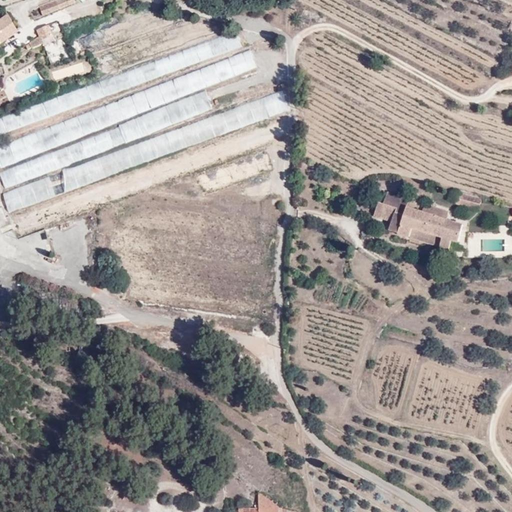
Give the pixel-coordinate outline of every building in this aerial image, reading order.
[(73,0),(52,0),(38,6),(41,15),(74,3),(73,0)] [(0,56),(0,55),(0,42),(17,31),(4,16),(0,18),(0,56)] [(48,24),(39,29),(44,40),(54,35),(48,24)] [(221,39),(225,51),(241,46),(237,34),(221,39)] [(30,51),(42,45),(39,38),(27,44),(30,51)] [(250,51),(159,84),(165,100),(256,67),(250,51)] [(275,84),(274,77),(261,80),(263,86),(275,84)] [(0,131),(110,96),(105,81),(0,115),(0,131)] [(12,212),(17,229),(290,141),(282,117),(290,115),(283,93),(214,115),(206,92),(163,106),(158,91),(0,141),(0,173),(5,189),(2,190),(9,213),(12,212)] [(266,150),(195,174),(201,193),(272,169),(266,150)] [(463,221),(447,216),(449,209),(432,204),(431,206),(423,204),(422,208),(407,203),(409,196),(387,189),(384,202),(379,200),(374,214),(391,219),(389,227),(398,230),(398,231),(410,235),(412,226),(442,235),(440,245),(449,247),(452,238),(458,240),(463,221)] [(481,202),(482,197),(459,191),(457,202),(480,207),(481,202)] [(129,301),(272,312),(274,295),(202,289),(204,271),(212,272),(217,269),(204,268),(202,263),(176,261),(201,250),(201,244),(203,244),(199,234),(204,232),(199,220),(210,221),(211,213),(123,206),(121,227),(111,226),(109,251),(116,251),(114,274),(132,275),(129,301)] [(442,235),(412,226),(410,235),(440,245),(442,235)] [(332,285),(327,301),(333,303),(338,287),(332,285)] [(233,357),(218,353),(216,360),(230,366),(233,357)] [(258,507),(258,511),(277,511),(278,510),(260,497),(258,507)]
